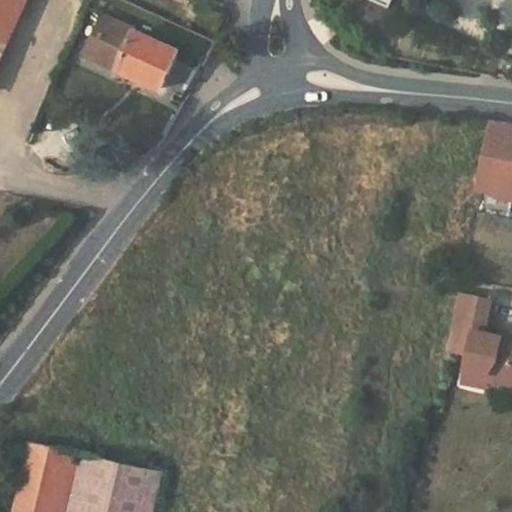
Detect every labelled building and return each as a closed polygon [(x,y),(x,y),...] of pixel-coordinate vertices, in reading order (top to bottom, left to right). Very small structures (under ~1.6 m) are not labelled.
[(0,0),(0,44),(19,0),(0,0)] [(372,0),(392,9),(396,0),(372,0)] [(136,32),(120,67),(143,78),(142,80),(162,89),(165,82),(185,91),(197,66),(176,57),(179,51),(136,32)] [(511,121),(497,120),(483,186),(504,190),(505,183),(511,184),(511,121)] [(504,190),(503,194),(511,195),(511,184),(505,183),(504,190)] [(461,292),(450,347),(470,351),(467,367),(489,372),(488,377),(511,382),(511,341),(503,339),(503,334),(486,330),(492,298),(461,292)] [(489,372),(467,367),(464,380),(486,384),(488,377),(489,372)] [(91,439),(77,436),(74,449),(87,453),(91,439)] [(155,511),(164,471),(87,453),(74,449),(36,440),(18,511),(155,511)]
